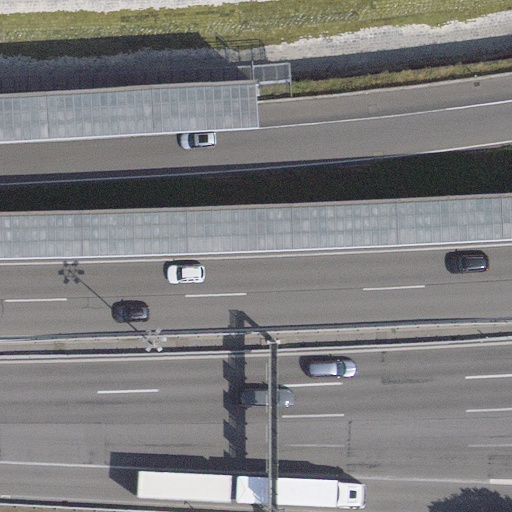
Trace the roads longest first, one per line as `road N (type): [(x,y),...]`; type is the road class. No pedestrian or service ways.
road 1 (motorway): [(511,117),(237,149),(0,163)]
road 2 (motorway): [(0,448),(511,494)]
road 3 (motorway): [(511,280),(0,299)]
road 4 (motorway): [(0,422),(511,410)]
